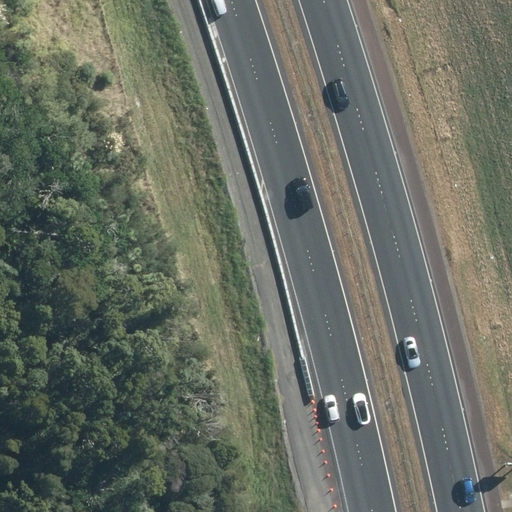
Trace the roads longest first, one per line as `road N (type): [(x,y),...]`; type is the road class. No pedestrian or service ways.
road 1 (motorway): [(371,511),(273,129),(227,0)]
road 2 (motorway): [(323,0),(415,318),(459,511)]
